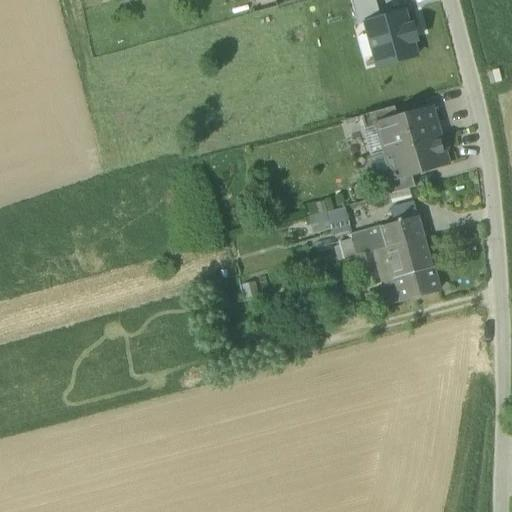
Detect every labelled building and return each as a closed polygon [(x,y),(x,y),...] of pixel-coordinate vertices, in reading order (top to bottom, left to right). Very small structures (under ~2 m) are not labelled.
[(349,0),(357,27),(365,24),(380,20),(374,0),(349,0)] [(380,20),(365,24),(377,68),(416,57),(412,43),(416,42),(412,27),(408,28),(404,14),(380,20)] [(360,117),(364,131),(377,127),(377,126),(399,119),(395,108),(360,117)] [(379,131),(385,154),(439,138),(431,110),(399,119),(377,126),(377,127),(379,131)] [(370,158),(385,154),(379,131),(364,135),(370,158)] [(447,166),(439,138),(385,154),(390,171),(393,181),(411,176),(447,166)] [(377,175),(383,197),(389,196),(408,190),(415,188),(411,176),(393,181),(390,171),(377,175)] [(411,200),(408,190),(389,196),(392,205),(411,200)] [(390,209),(393,220),(414,214),(416,213),(413,203),(390,209)] [(352,232),(345,208),(325,214),(330,231),(332,238),(348,233),(352,232)] [(330,231),(325,214),(309,219),(314,236),(330,231)] [(369,249),(383,245),(420,234),(414,214),(393,220),(352,232),(348,233),(350,240),(354,253),(369,249)] [(429,263),(420,234),(383,245),(392,274),(429,263)] [(342,257),(354,253),(350,240),(338,244),(339,247),(342,257)] [(383,245),(369,249),(378,278),(381,286),(394,282),(392,274),(383,245)] [(336,259),(342,257),(339,247),(333,249),(336,259)] [(378,278),(369,249),(354,253),(362,282),(378,278)] [(435,285),(429,263),(392,274),(394,282),(381,286),(375,288),(379,301),(435,285)]
